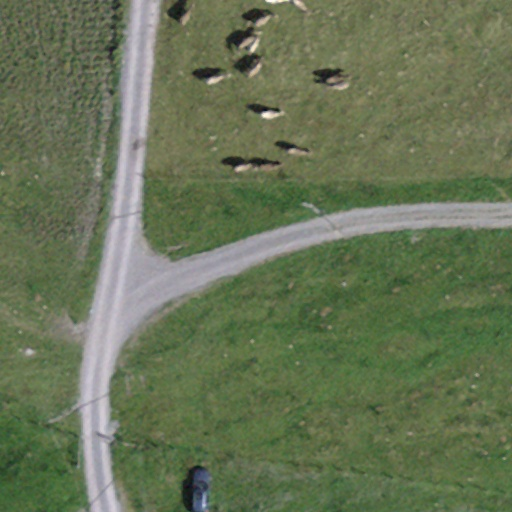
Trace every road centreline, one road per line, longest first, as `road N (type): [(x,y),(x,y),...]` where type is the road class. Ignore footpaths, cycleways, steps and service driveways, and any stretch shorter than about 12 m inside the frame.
road 1 (track): [(151,0),(102,372),(100,419),(114,511)]
road 2 (track): [(110,319),(318,220),(407,204),(511,205)]
